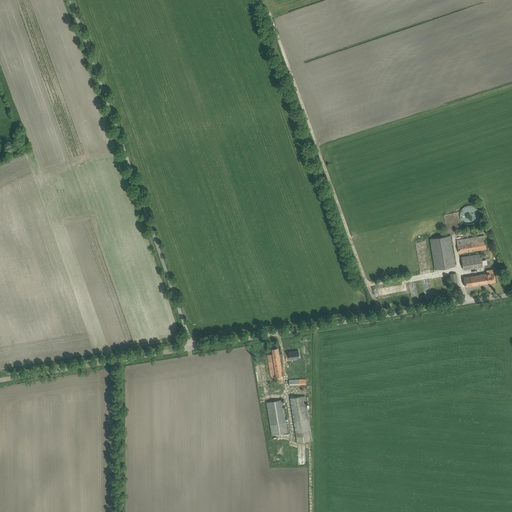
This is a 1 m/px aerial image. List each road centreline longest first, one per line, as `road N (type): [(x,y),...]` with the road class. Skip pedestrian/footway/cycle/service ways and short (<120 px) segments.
road 1 (unclassified): [(191,349),(70,0)]
road 2 (unclassified): [(191,349),(511,294)]
road 3 (unclassified): [(0,381),(191,349)]
